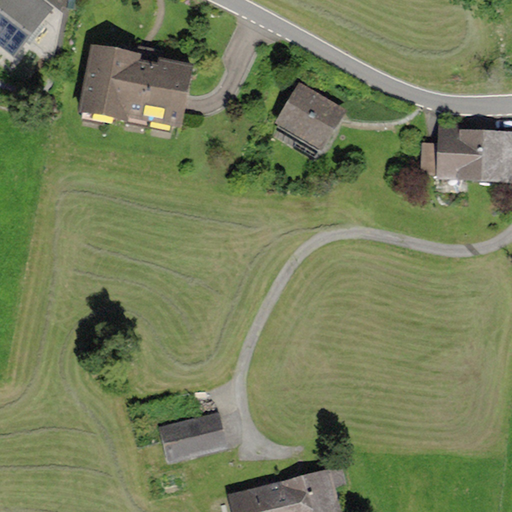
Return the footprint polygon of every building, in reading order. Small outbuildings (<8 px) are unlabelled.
[(24,0),(0,0),(0,48),(14,60),(48,18),(24,0)] [(194,70),(96,54),(85,120),(183,135),(194,70)] [(351,112),(301,83),(274,129),(323,158),(351,112)] [(511,133),(453,131),(451,182),(511,184),(511,133)] [(221,414),(161,431),(172,468),(231,452),(221,414)] [(345,511),(336,472),(231,497),(234,511),(345,511)]
